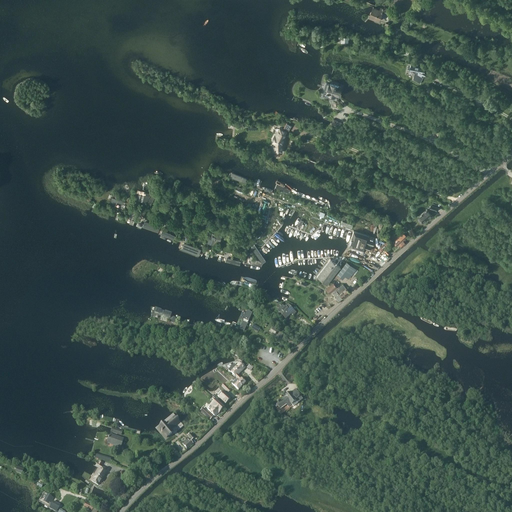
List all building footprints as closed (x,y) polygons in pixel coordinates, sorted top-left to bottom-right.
[(386,10),(387,9),(384,8),(384,9),(380,8),(379,10),(373,8),(369,17),(379,21),(382,12),(389,14),(390,11),(386,10)] [(411,66),(410,70),(415,71),(413,80),(420,83),(424,76),(424,75),(425,76),(427,73),(424,72),(425,71),(425,70),(422,68),(419,67),(411,66)] [(324,92),(323,96),(328,97),(327,97),(335,99),(336,96),(339,96),(340,93),(339,92),(340,90),(341,91),(342,87),(339,86),(330,84),(326,83),(324,92)] [(339,126),(341,123),(334,119),(332,123),(331,123),(329,126),(336,129),(337,125),(339,126)] [(283,138),(286,133),(281,130),(279,133),(278,132),(276,137),(274,136),(274,138),(273,138),(272,141),(273,141),(273,143),(274,143),(274,147),(274,148),(273,148),(273,150),(274,150),(274,152),(281,151),(281,145),(281,144),(283,143),(283,140),(282,139),(283,138)] [(138,196),(137,200),(145,202),(147,203),(148,200),(150,197),(151,194),(150,194),(146,193),(146,195),(139,194),(138,196)] [(149,200),(147,204),(150,206),(152,202),(155,196),(153,194),(152,194),(152,195),(149,200)] [(120,200),(113,197),(110,203),(116,206),(117,202),(123,204),(124,201),(120,199),(120,200)] [(430,219),(433,216),(427,209),(418,216),(424,223),(429,219),(430,219)] [(138,218),(136,226),(158,233),(160,226),(138,218)] [(162,229),(159,236),(173,242),(176,235),(162,229)] [(373,246),(374,241),(375,239),(354,232),(349,247),(368,253),(369,251),(370,251),(371,246),(373,246)] [(402,248),(407,243),(404,239),(406,237),(403,233),(393,242),(397,246),(398,244),(402,248)] [(218,246),(219,241),(215,241),(216,236),(212,234),(210,240),(209,244),(213,245),(218,246)] [(182,240),(178,248),(200,257),(203,249),(182,240)] [(254,245),(251,247),(260,261),(264,259),(254,245)] [(224,256),(222,262),(240,267),(242,261),(224,256)] [(327,284),(340,267),(330,259),(317,277),(327,284)] [(353,277),(358,270),(347,262),(337,275),(343,279),(345,276),(349,278),(351,276),(353,277)] [(329,294),(337,288),(333,283),(325,289),(329,294)] [(343,298),(349,292),(343,285),(339,288),(340,288),(336,291),(343,298)] [(343,298),(336,291),(333,294),(339,301),(343,298)] [(296,313),(288,305),(286,308),(283,305),(278,311),(280,313),(286,319),(292,313),(293,315),(296,313)] [(155,306),(153,311),(171,318),(173,312),(155,306)] [(251,314),(246,312),(243,319),(248,321),(251,314)] [(244,366),(240,363),(236,366),(234,364),(228,370),(238,379),(239,377),(238,376),(242,371),(240,370),(244,366)] [(241,379),(239,377),(238,379),(239,381),(234,386),(238,390),(245,383),(241,379)] [(228,393),(230,391),(224,385),(222,387),(228,393)] [(278,407),(280,409),(287,404),(289,407),(292,405),(293,406),(303,399),(296,390),(291,394),(290,393),(286,396),(287,397),(277,405),(278,407)] [(226,404),(230,399),(222,392),(217,396),(226,404)] [(217,415),(223,409),(221,407),(222,405),(216,400),(207,409),(215,416),(217,414),(217,415)] [(179,422),(175,417),(170,420),(171,421),(166,425),(165,423),(163,424),(161,426),(160,427),(159,428),(160,427),(162,430),(161,431),(162,432),(163,431),(164,433),(163,433),(167,438),(173,433),(170,429),(174,425),(175,426),(179,422)] [(121,444),(123,439),(110,435),(107,443),(118,447),(119,443),(121,444)] [(188,440),(183,444),(187,449),(193,444),(190,441),(189,442),(188,440)] [(95,478),(92,482),(98,486),(107,471),(102,468),(102,467),(101,466),(103,463),(100,461),(98,464),(97,464),(95,466),(97,467),(100,470),(96,475),(94,478),(95,478)] [(52,501),(54,498),(50,494),(47,494),(43,501),(46,502),(49,504),(50,504),(49,508),(56,511),(60,507),(60,504),(53,500),(52,501)] [(92,510),(93,506),(91,505),(86,502),(84,506),(92,510)]
